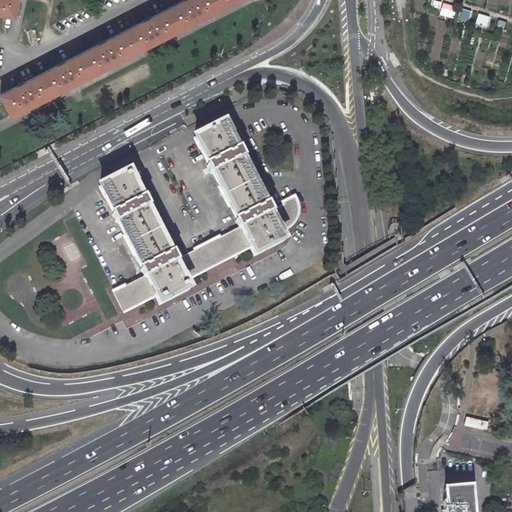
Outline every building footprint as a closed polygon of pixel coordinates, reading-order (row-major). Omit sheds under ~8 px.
[(0,0),(0,13),(13,16),(16,0),(0,0)] [(182,0),(0,94),(1,97),(4,103),(10,115),(34,102),(78,80),(114,61),(147,44),(182,26),(232,0),(182,0)] [(223,123),(194,138),(199,149),(200,149),(208,165),(206,165),(211,174),(212,173),(236,220),(234,221),(238,229),(249,250),(254,259),(287,242),(282,233),(271,211),(267,204),(265,205),(241,158),(242,157),(238,149),(237,150),(228,134),(229,134),(223,123)] [(129,172),(99,187),(113,213),(112,214),(116,222),(117,221),(142,269),(140,270),(144,276),(155,298),(159,308),(191,291),(186,282),(175,260),(171,252),(170,253),(146,207),(147,206),(143,198),(141,199),(133,183),(134,183),(129,172)] [(295,195),(280,202),(282,205),(271,211),(282,233),(292,227),(295,223),(296,220),(298,216),(299,212),(299,206),(297,198),(295,195)] [(238,229),(175,260),(186,282),(249,250),(238,229)] [(144,276),(112,291),(123,314),(155,298),(144,276)] [(464,423),(486,429),(488,420),(466,414),(464,423)] [(470,511),(468,488),(443,491),(445,510),(442,510),(442,511),(470,511)]
